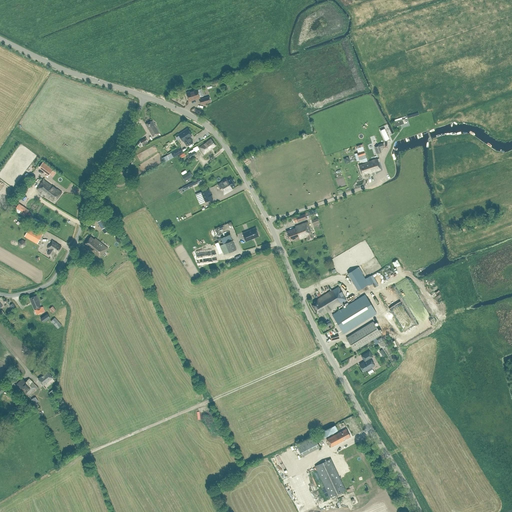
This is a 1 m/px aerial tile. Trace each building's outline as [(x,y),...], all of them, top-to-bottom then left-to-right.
[(189,101),(200,98),(197,89),(186,93),(189,101)] [(159,133),(152,120),(146,124),(153,136),(159,133)] [(188,128),(179,134),(183,141),(184,141),(187,145),(193,141),(191,138),(190,139),(189,137),(192,135),(188,128)] [(380,131),(385,141),(389,139),(384,129),(380,131)] [(139,146),(140,145),(141,147),(148,143),(148,141),(146,138),(140,141),(138,144),(139,146)] [(211,139),(199,147),(204,154),(216,145),(211,139)] [(374,146),(376,153),(381,152),(380,148),(384,147),(383,143),(374,146)] [(197,155),(195,151),(199,149),(197,146),(193,148),(194,150),(188,154),(190,158),(197,155)] [(174,157),(183,152),(180,147),(171,152),(174,157)] [(364,151),(357,153),(359,160),(366,157),(365,154),(364,151)] [(359,165),(362,175),(364,174),(365,177),(373,175),(372,172),(380,169),(377,159),(365,162),(365,163),(359,165)] [(45,173),(48,176),(53,169),(43,161),(39,167),(45,172),(45,173)] [(223,195),(224,195),(230,191),(233,189),(232,188),(233,187),(235,185),(231,178),(228,180),(227,179),(225,181),(223,182),(223,181),(219,183),(217,184),(223,195)] [(44,179),(37,189),(54,202),(62,192),(58,189),(57,189),(44,179)] [(189,188),(197,183),(196,180),(182,187),(184,191),(189,188)] [(201,192),(203,196),(198,198),(200,204),(205,202),(213,198),(209,189),(201,192)] [(19,203),(14,210),(24,217),(29,210),(19,203)] [(295,217),(297,221),(297,222),(307,218),(305,213),(295,217)] [(103,218),(98,222),(102,229),(108,226),(103,218)] [(229,234),(234,231),(230,221),(225,223),(229,234)] [(287,231),(290,240),(295,239),(296,240),(307,236),(309,240),(313,238),(307,222),(295,226),(296,228),(287,231)] [(31,225),(24,236),(37,243),(44,232),(31,225)] [(243,233),(246,240),(258,236),(255,229),(243,233)] [(245,240),(242,232),(236,234),(239,242),(245,240)] [(84,245),(99,258),(108,248),(95,238),(94,239),(91,237),(84,245)] [(61,246),(52,240),(48,247),(50,248),(47,253),(52,256),(55,252),(56,253),(61,246)] [(232,240),(225,243),(220,245),(223,255),(229,253),(236,250),(232,240)] [(213,242),(217,252),(221,251),(217,241),(213,242)] [(393,276),(395,275),(389,264),(387,265),(393,276)] [(380,268),(383,278),(390,275),(386,266),(380,268)] [(358,267),(348,273),(358,290),(368,284),(358,267)] [(311,303),(317,313),(322,310),(324,313),(336,305),(346,299),(338,286),(318,298),(319,298),(311,303)] [(34,308),(40,305),(36,295),(30,298),(34,308)] [(377,313),(368,299),(365,295),(340,310),(335,313),(332,315),(344,333),(368,319),(377,313)] [(41,307),(35,310),(37,314),(45,311),(43,306),(41,307)] [(43,322),(50,317),(47,313),(40,318),(43,322)] [(51,321),(58,329),(62,325),(55,317),(51,321)] [(381,334),(373,322),(346,338),(354,351),(373,339),(376,338),(381,334)] [(382,345),(382,347),(383,346),(386,345),(381,337),(377,340),(376,338),(373,339),(375,343),(378,342),(381,346),(382,345)] [(366,360),(359,365),(364,372),(367,370),(368,372),(372,369),(371,367),(374,365),(370,358),(373,357),(369,351),(361,356),(364,359),(365,358),(366,360)] [(47,371),(38,379),(43,385),(53,378),(47,371)] [(8,384),(12,389),(16,385),(14,383),(17,380),(15,377),(8,384)] [(29,397),(39,388),(29,379),(26,382),(22,378),(16,384),(29,397)] [(0,393),(8,387),(5,384),(0,387),(0,393)] [(342,431),(326,439),(331,447),(350,436),(344,424),(339,427),(342,431)] [(335,425),(322,431),(323,435),(324,437),(338,430),(335,425)] [(314,436),(296,445),(302,456),(320,447),(314,436)] [(315,466),(330,498),(346,490),(330,458),(315,466)]
